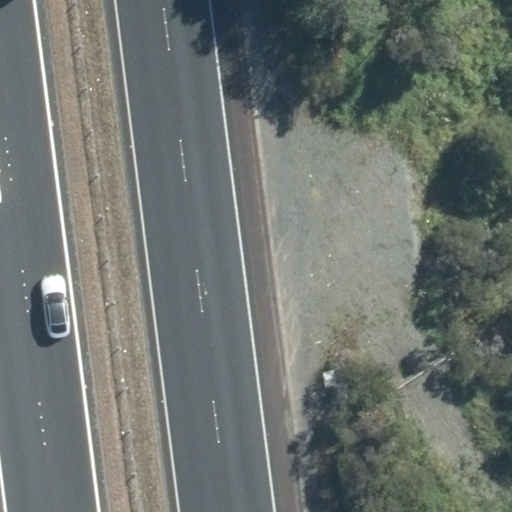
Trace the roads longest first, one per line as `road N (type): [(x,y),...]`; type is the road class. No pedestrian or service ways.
road 1 (track): [(378,0),(349,225),(468,496)]
road 2 (motorway): [(165,0),(229,511)]
road 3 (motorway): [(53,511),(0,89)]
road 4 (track): [(197,252),(349,225)]
